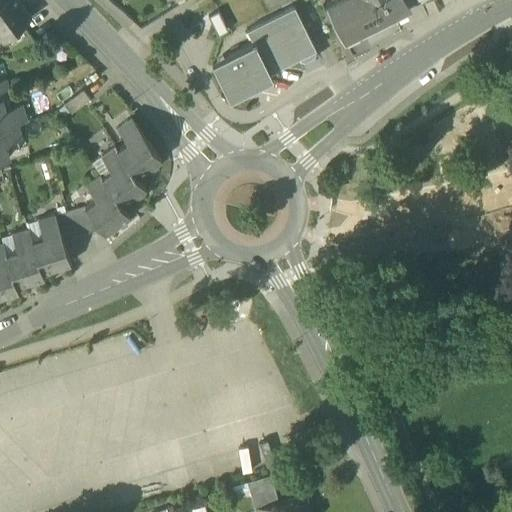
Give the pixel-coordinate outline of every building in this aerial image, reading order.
[(19,0),(1,0),(0,1),(0,34),(3,37),(22,23),(31,16),(19,0)] [(344,42),(393,16),(391,12),(384,0),(332,0),(324,4),(344,42)] [(384,0),(391,12),(407,4),(405,0),(384,0)] [(409,8),(407,4),(391,12),(393,16),(409,8)] [(227,55),(242,85),(269,71),(314,49),(293,6),(245,30),(252,43),(227,55)] [(3,37),(10,47),(29,33),(22,23),(3,37)] [(36,42),(29,33),(10,47),(17,57),(36,42)] [(242,85),(227,55),(212,63),(229,98),(272,77),(269,71),(242,85)] [(0,95),(8,93),(3,78),(0,78),(0,95)] [(64,103),(71,112),(90,98),(83,88),(64,103)] [(3,108),(0,97),(0,126),(15,121),(24,119),(19,103),(3,108)] [(126,140),(116,147),(137,176),(161,159),(131,116),(116,126),(126,140)] [(20,137),(15,121),(0,126),(0,157),(8,155),(4,143),(20,137)] [(145,188),(137,176),(116,147),(114,145),(101,154),(111,168),(101,175),(121,204),(145,188)] [(129,216),(121,204),(101,175),(99,173),(85,182),(95,196),(84,204),(100,227),(105,233),(129,216)] [(84,204),(77,206),(85,232),(100,227),(84,204)] [(77,206),(66,210),(74,235),(85,232),(77,206)] [(63,239),(74,235),(66,210),(55,213),(63,239)] [(43,234),(31,238),(41,272),(70,263),(63,239),(55,213),(54,212),(38,218),(43,234)] [(43,277),(41,272),(31,238),(27,227),(12,232),(16,248),(5,252),(16,286),(43,277)] [(0,296),(17,292),(16,286),(5,252),(2,241),(0,241),(0,296)] [(267,448),(246,452),(248,463),(270,458),(267,448)] [(250,494),(254,507),(278,500),(270,473),(246,480),(250,494)] [(228,486),(232,499),(250,494),(246,480),(228,486)] [(308,511),(309,511),(305,511),(300,493),(278,500),(254,507),(255,511),(308,511)]
